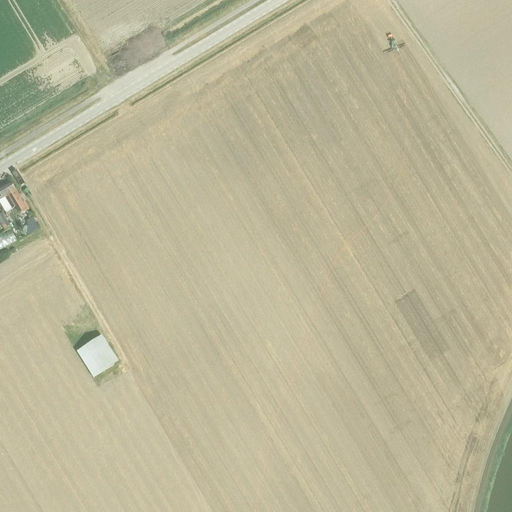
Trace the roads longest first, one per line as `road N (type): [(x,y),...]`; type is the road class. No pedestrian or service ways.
road 1 (tertiary): [(0,170),(280,0)]
road 2 (track): [(128,366),(8,165)]
